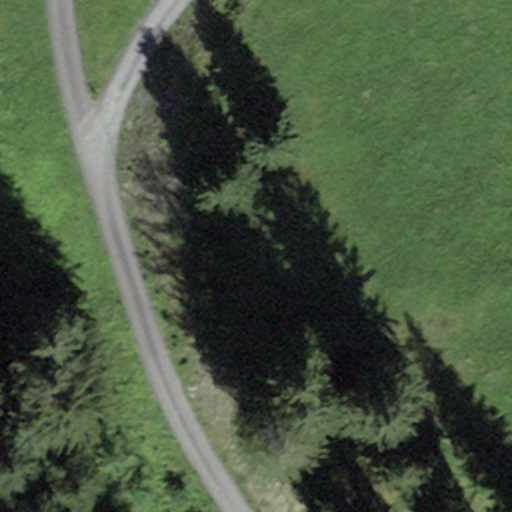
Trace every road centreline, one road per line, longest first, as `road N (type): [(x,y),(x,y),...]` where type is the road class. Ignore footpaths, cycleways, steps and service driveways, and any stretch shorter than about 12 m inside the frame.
road 1 (unclassified): [(108,178),(140,296),(232,511)]
road 2 (track): [(190,0),(171,20),(108,178)]
road 3 (unclassified): [(108,178),(67,0)]
